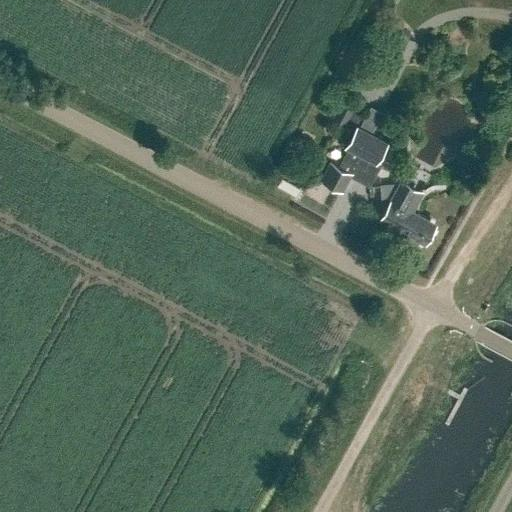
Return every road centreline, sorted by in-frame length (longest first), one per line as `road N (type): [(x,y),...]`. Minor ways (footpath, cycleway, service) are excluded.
road 1 (unclassified): [(511,351),(0,81)]
road 2 (track): [(316,511),(432,307)]
road 3 (track): [(511,178),(432,307)]
